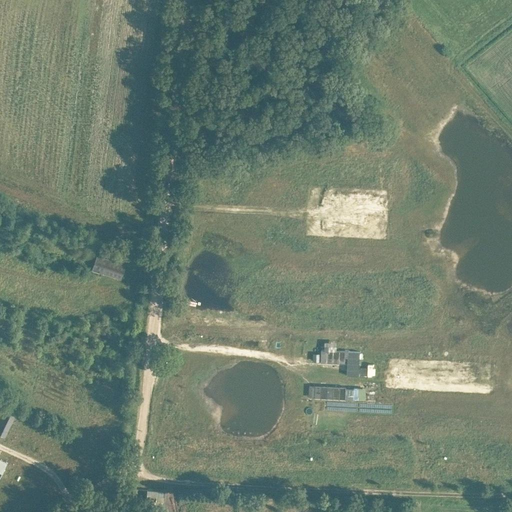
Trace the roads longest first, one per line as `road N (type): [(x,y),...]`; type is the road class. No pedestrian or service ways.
road 1 (track): [(189,0),(137,451),(121,472),(62,511)]
road 2 (track): [(121,472),(511,499)]
